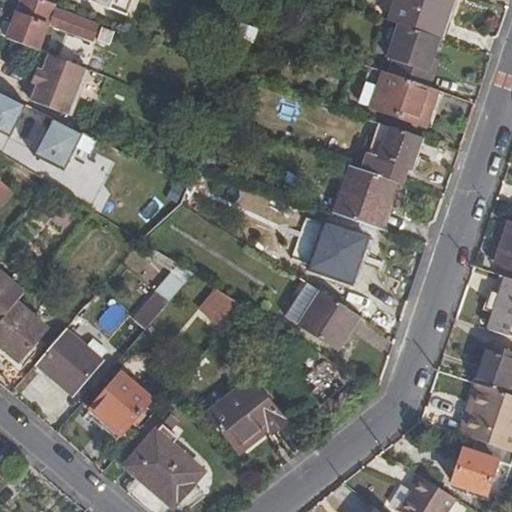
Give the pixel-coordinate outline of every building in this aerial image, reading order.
[(53,10),(54,4),(43,0),(22,0),(7,40),(38,52),(48,26),(93,42),(99,27),(53,10)] [(90,0),(109,7),(126,13),(130,0),(90,0)] [(438,39),(451,0),(395,0),(388,22),(400,26),(438,39)] [(235,40),(242,43),(248,26),(241,23),(235,40)] [(431,59),(438,39),(400,26),(388,60),(395,62),(390,75),(429,88),(433,76),(427,73),(431,59)] [(58,60),(46,55),(30,98),(70,114),(87,71),(75,66),(58,60)] [(438,61),(431,59),(427,73),(433,76),(438,61)] [(426,128),(439,92),(429,88),(390,75),(384,73),(379,87),(366,83),(359,103),(372,108),(372,109),(426,128)] [(0,95),(0,132),(2,134),(16,103),(0,95)] [(7,144),(61,165),(74,130),(21,110),(7,144)] [(411,172),(422,138),(381,124),(364,172),(397,183),(402,185),(407,171),(411,172)] [(380,230),(397,183),(364,172),(352,168),(335,214),(380,230)] [(0,209),(0,210),(14,195),(0,182),(0,209)] [(511,267),(511,223),(510,223),(497,262),(511,267)] [(327,226),(312,269),(351,283),(366,239),(327,226)] [(0,320),(14,304),(21,297),(0,278),(0,320)] [(511,338),(511,280),(509,279),(503,295),(497,315),(491,332),(511,338)] [(338,351),(360,317),(323,293),(307,284),(286,317),(301,327),(338,351)] [(489,290),(482,310),(497,315),(503,295),(489,290)] [(199,313),(224,329),(225,328),(243,307),(218,291),(199,313)] [(132,320),(145,331),(169,303),(156,292),(132,320)] [(44,330),(14,304),(0,320),(0,343),(19,359),(44,330)] [(99,363),(64,333),(37,365),(72,394),(99,363)] [(301,358),(310,349),(299,342),(282,358),(285,363),(271,375),(303,414),(317,403),(320,406),(344,387),(324,363),(313,371),(301,358)] [(511,355),(490,349),(478,385),(482,387),(509,396),(511,386),(511,355)] [(92,410),(122,436),(152,401),(122,375),(92,410)] [(287,424),(251,379),(208,414),(237,450),(267,426),(274,435),(287,424)] [(475,385),(458,436),(464,438),(482,387),(478,385),(475,385)] [(482,387),(464,438),(476,442),(511,453),(511,396),(509,396),(482,387)] [(181,504),(197,488),(192,484),(202,472),(156,434),(127,469),(154,492),(159,485),(181,504)] [(506,484),(511,466),(511,453),(476,442),(473,453),(465,450),(454,484),(488,495),(494,475),(506,484)] [(403,487),(391,506),(400,511),(449,511),(457,500),(419,476),(410,491),(403,487)] [(175,510),(181,504),(159,485),(154,492),(175,510)] [(197,488),(181,504),(175,510),(177,511),(185,511),(205,494),(197,488)]
